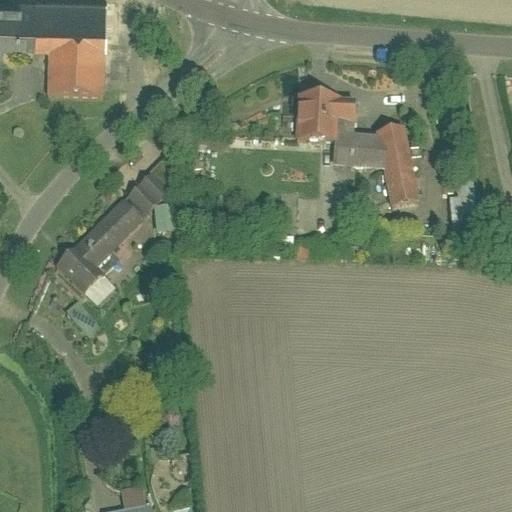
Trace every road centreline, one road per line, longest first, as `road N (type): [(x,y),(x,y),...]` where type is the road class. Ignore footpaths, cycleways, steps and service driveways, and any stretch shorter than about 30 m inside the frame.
road 1 (residential): [(235,20),(224,49),(62,189),(0,289)]
road 2 (tertiary): [(511,49),(343,42),(235,20)]
